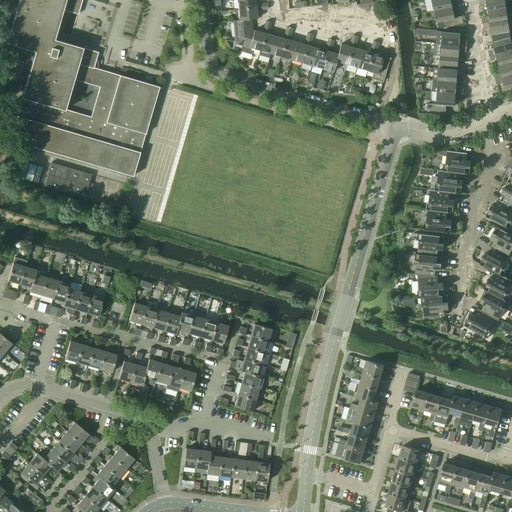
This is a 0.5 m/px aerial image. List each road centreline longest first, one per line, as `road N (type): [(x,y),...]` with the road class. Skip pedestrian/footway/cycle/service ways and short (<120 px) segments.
road 1 (unclassified): [(306,472),(336,330),(396,131)]
road 2 (unclassified): [(396,131),(221,75),(204,59),(199,0)]
road 3 (residential): [(459,311),(463,254),(497,159),(492,117)]
road 4 (residential): [(0,402),(23,386),(130,415),(149,431)]
road 5 (residential): [(390,35),(351,26),(334,34),(277,18),(275,0)]
road 6 (residential): [(511,465),(388,428)]
